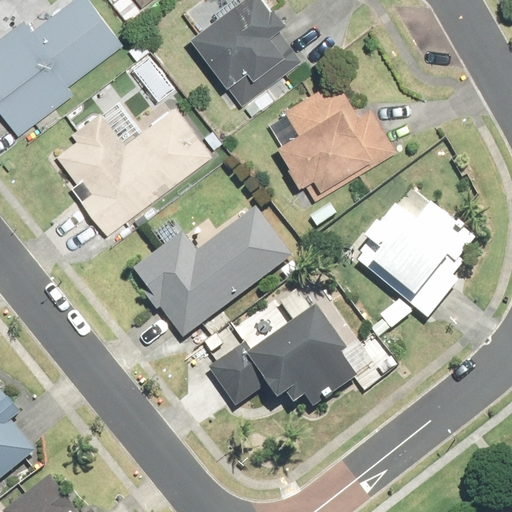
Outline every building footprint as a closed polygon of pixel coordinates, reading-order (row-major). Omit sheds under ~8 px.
[(0,113),(18,137),(76,94),(69,85),(124,44),(91,0),(71,0),(31,30),(23,19),(13,27),(0,36),(0,113)] [(239,0),(190,38),(243,106),(302,60),(279,30),(286,24),(273,7),(269,9),(262,0),(239,0)] [(316,199),(399,150),(372,106),(358,114),(337,79),(284,110),(297,133),(277,145),(302,186),(306,183),(316,199)] [(70,186),(105,235),(214,157),(176,104),(123,142),(103,114),(73,135),(77,142),(57,156),(76,182),(70,186)] [(359,261),(429,316),(454,284),(444,276),(472,240),(410,192),(396,210),(392,209),(380,224),(377,221),(361,241),(365,245),(359,252),(364,254),(359,261)] [(130,275),(157,311),(160,308),(184,339),(292,257),(255,208),(196,252),(183,235),(130,275)] [(209,369),(236,406),(263,386),(275,403),(287,394),(294,403),(304,395),(313,408),(356,377),(341,357),(348,352),(315,307),(251,352),(245,344),(209,369)] [(0,476),(33,449),(9,421),(19,413),(0,390),(0,476)] [(2,511),(92,511),(92,510),(89,511),(79,511),(49,473),(1,511),(2,511)]
